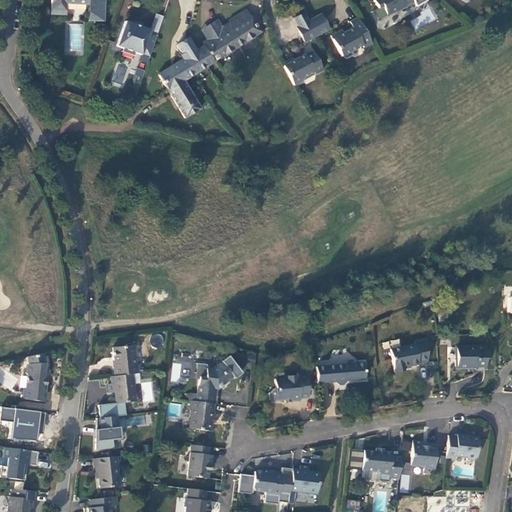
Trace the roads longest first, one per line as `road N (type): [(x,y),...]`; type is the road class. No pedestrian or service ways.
road 1 (residential): [(60,511),(82,306),(79,254),(50,163),(5,74)]
road 2 (residential): [(496,511),(504,421),(494,410),(434,412),(237,449)]
